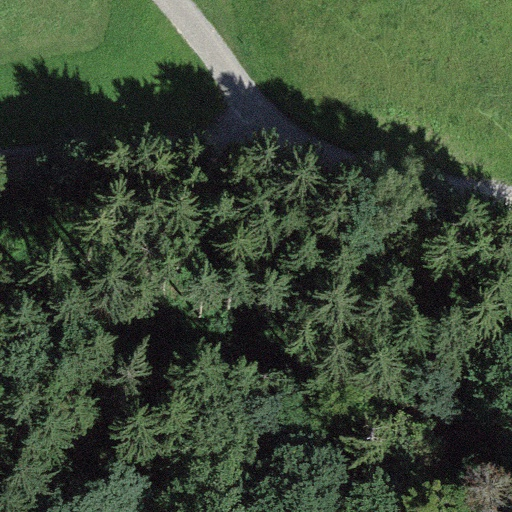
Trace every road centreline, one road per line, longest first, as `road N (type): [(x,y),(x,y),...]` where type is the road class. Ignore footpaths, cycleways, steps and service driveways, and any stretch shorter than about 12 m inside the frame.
road 1 (track): [(231,511),(453,404),(511,362)]
road 2 (track): [(281,157),(0,170)]
road 3 (track): [(511,201),(281,157)]
road 4 (track): [(172,0),(253,101),(281,157)]
